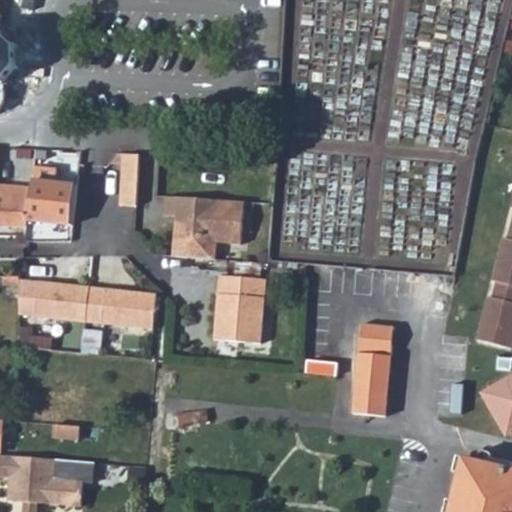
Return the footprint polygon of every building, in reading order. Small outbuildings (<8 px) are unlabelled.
[(0,95),(0,94),(0,86),(1,87),(2,84),(0,82),(0,80),(8,80),(10,77),(7,74),(15,65),(20,65),(20,60),(17,60),(16,45),(0,27),(0,95)] [(142,153),(126,152),(123,204),(140,205),(142,153)] [(228,154),(193,153),(192,168),(241,170),(241,154),(228,154)] [(31,186),(28,199),(24,226),(70,230),(74,189),(31,186)] [(195,194),(168,192),(167,211),(178,213),(194,213),(195,194)] [(178,213),(177,247),(220,252),(221,239),(245,240),(248,197),(195,194),(194,213),(178,213)] [(28,199),(7,197),(2,227),(24,228),(24,226),(28,199)] [(177,247),(176,252),(219,256),(220,252),(177,247)] [(511,266),(504,265),(498,286),(502,287),(498,302),(495,301),(484,343),(511,350),(511,266)] [(270,276),(223,272),(217,338),(264,342),(270,276)] [(21,277),(3,276),(3,288),(21,288),(21,282),(21,277)] [(88,324),(93,290),(46,284),(21,282),(21,288),(21,315),(88,324)] [(159,299),(93,290),(88,324),(155,333),(159,299)] [(365,322),(359,411),(392,413),(399,325),(365,322)] [(511,387),(494,399),(511,429),(511,387)] [(12,488),(83,496),(85,478),(95,479),(96,458),(59,455),(0,449),(0,471),(13,473),(12,488)] [(511,511),(511,466),(467,456),(453,511),(511,511)] [(82,504),(83,496),(12,488),(11,496),(21,497),(45,500),(82,504)] [(19,511),(43,511),(45,500),(21,497),(19,511)]
